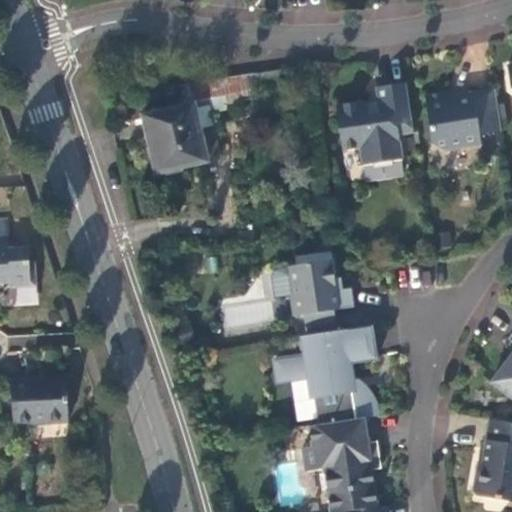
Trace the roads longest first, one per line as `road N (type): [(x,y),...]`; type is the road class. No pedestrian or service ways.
road 1 (residential): [(27,51),(114,20),(339,37),(511,10)]
road 2 (secondary): [(175,511),(156,431),(27,51)]
road 3 (residential): [(511,251),(468,298),(430,383),(426,511)]
